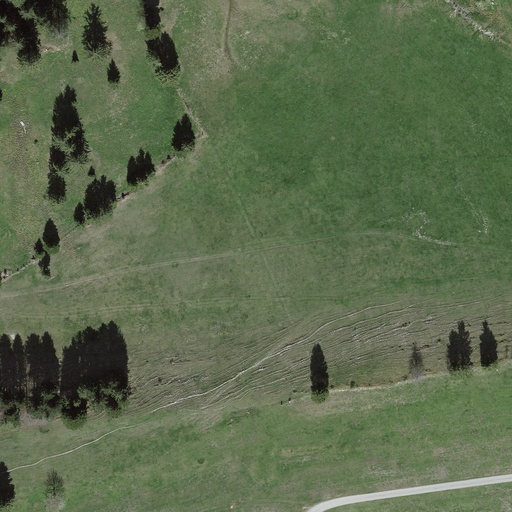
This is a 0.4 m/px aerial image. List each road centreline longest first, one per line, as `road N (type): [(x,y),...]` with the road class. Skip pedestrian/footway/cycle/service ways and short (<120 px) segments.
road 1 (track): [(0,297),(387,231),(511,256)]
road 2 (unclassified): [(310,511),(339,500),(511,477)]
